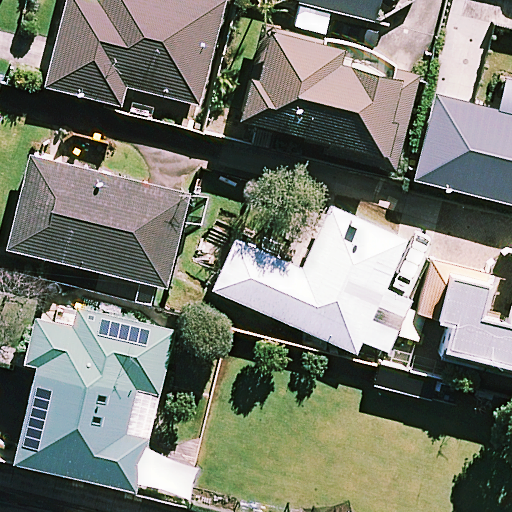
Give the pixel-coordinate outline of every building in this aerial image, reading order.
[(222,0),(66,0),(45,85),(119,104),(123,86),(197,104),(222,0)] [(375,0),(297,0),(371,18),(375,0)] [(380,151),(398,77),(331,59),(334,48),(264,29),(243,117),(380,151)] [(187,194),(29,155),(7,248),(165,286),(187,194)] [(218,220),(231,182),(202,172),(190,211),(218,220)] [(212,289),(355,350),(359,340),(385,352),(407,300),(381,288),(401,241),(326,208),(301,266),(234,237),(212,289)] [(511,282),(503,319),(475,312),(485,274),(429,260),(416,311),(447,319),(441,346),(511,364),(511,282)] [(169,336),(34,306),(20,367),(33,370),(13,461),(185,500),(194,463),(143,452),(169,336)]
